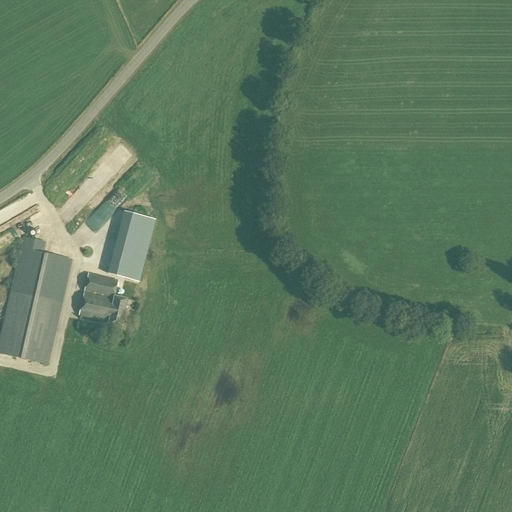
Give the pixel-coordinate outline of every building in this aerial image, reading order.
[(56,190),(62,195),(72,183),(66,178),(56,190)] [(140,283),(156,220),(124,212),(107,275),(140,283)] [(0,353),(46,365),(71,260),(43,253),(46,243),(25,238),(0,339),(0,353)] [(0,270),(3,276),(14,269),(7,257),(0,261),(0,270)] [(114,296),(118,280),(88,273),(79,316),(109,323),(108,324),(121,327),(127,299),(114,296)]
